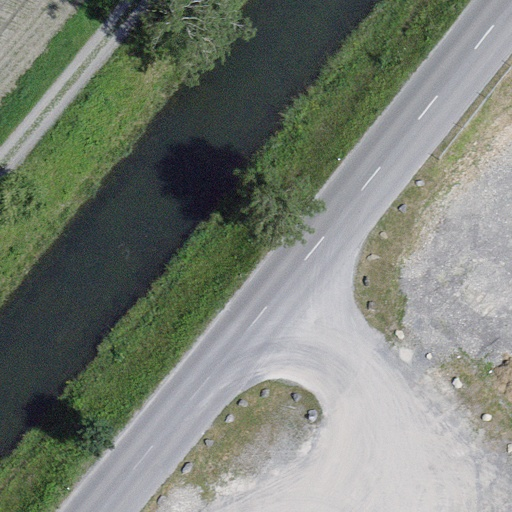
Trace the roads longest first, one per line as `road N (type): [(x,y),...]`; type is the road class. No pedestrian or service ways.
road 1 (unclassified): [(89,511),(507,0)]
road 2 (track): [(147,0),(0,180)]
